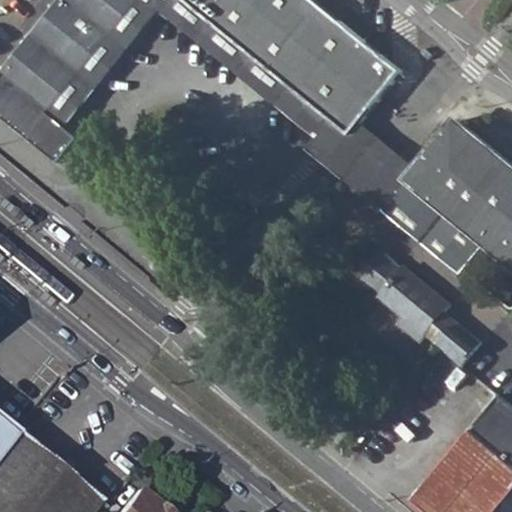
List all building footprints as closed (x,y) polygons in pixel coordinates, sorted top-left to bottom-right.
[(314,0),(63,0),(0,78),(0,115),(60,164),(81,139),(69,128),(50,113),(141,0),(186,0),(354,136),(364,124),(405,72),(343,21),(342,23),(314,0)] [(355,187),(385,213),(395,201),(411,180),(420,170),(390,145),(364,124),(354,136),(186,0),(141,0),(50,113),(69,128),(163,12),(318,139),(308,150),(355,187)] [(511,163),(459,121),(420,170),(411,180),(395,201),(473,264),(491,243),(511,259),(511,163)] [(31,224),(1,200),(0,201),(0,208),(26,230),(31,224)] [(385,213),(464,276),(473,264),(395,201),(385,213)] [(453,306),(407,268),(406,270),(386,253),(377,264),(375,263),(361,280),(371,289),(373,288),(384,296),(382,298),(406,318),(400,325),(422,343),(428,336),(440,345),(465,366),(484,343),(459,323),(456,325),(445,316),(447,313),(453,306)] [(82,267),(71,258),(66,264),(77,273),(82,267)] [(105,275),(121,288),(125,283),(110,269),(105,275)] [(53,302),(42,293),(37,299),(48,308),(53,302)] [(445,316),(456,325),(459,323),(447,313),(445,316)] [(511,404),(504,398),(474,435),(511,465),(511,404)] [(0,451),(12,436),(0,425),(0,451)] [(511,511),(511,465),(474,435),(444,472),(421,500),(436,511),(511,511)] [(89,511),(96,503),(12,436),(0,451),(0,511),(89,511)] [(118,511),(161,511),(135,491),(118,511)]
